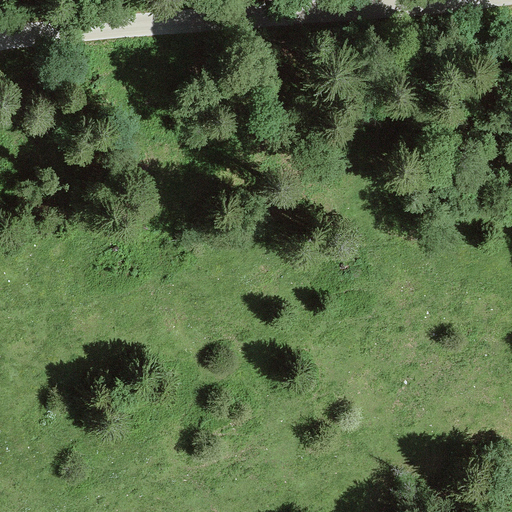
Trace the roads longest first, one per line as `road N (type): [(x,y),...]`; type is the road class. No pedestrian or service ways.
road 1 (unclassified): [(507,0),(123,42),(0,42)]
road 2 (track): [(362,511),(511,462)]
